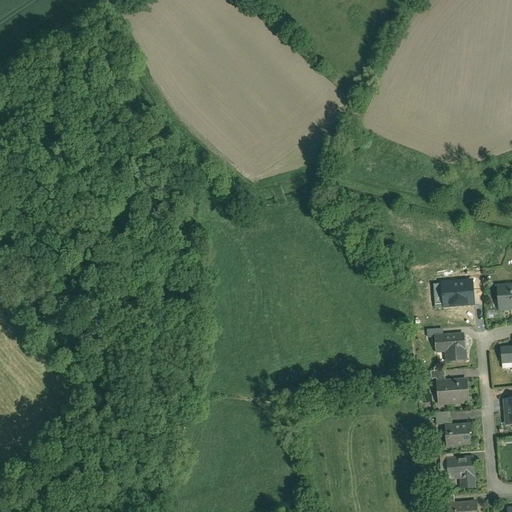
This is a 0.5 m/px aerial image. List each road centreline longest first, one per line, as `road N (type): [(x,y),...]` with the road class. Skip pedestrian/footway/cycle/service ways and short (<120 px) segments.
road 1 (unclassified): [(148,511),(180,440),(193,320),(188,193),(179,145),(82,13)]
road 2 (residential): [(511,325),(480,340),(491,463),(495,480),(511,483)]
